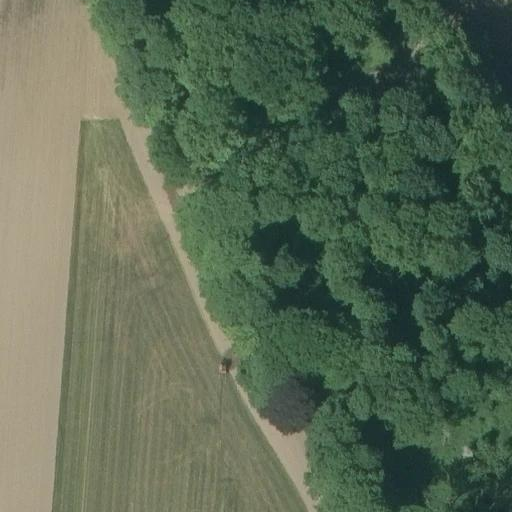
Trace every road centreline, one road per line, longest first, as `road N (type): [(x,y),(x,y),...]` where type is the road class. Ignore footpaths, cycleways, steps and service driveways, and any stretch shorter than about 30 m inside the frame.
road 1 (track): [(338,511),(182,199),(445,55)]
road 2 (unclassified): [(511,158),(408,0)]
